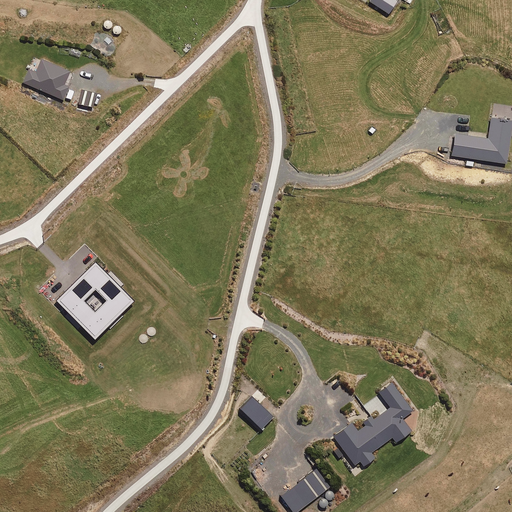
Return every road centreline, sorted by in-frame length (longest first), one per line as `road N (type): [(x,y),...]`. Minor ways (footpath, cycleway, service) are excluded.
road 1 (residential): [(251,0),(275,141),(232,349)]
road 2 (unknown): [(98,511),(211,424)]
